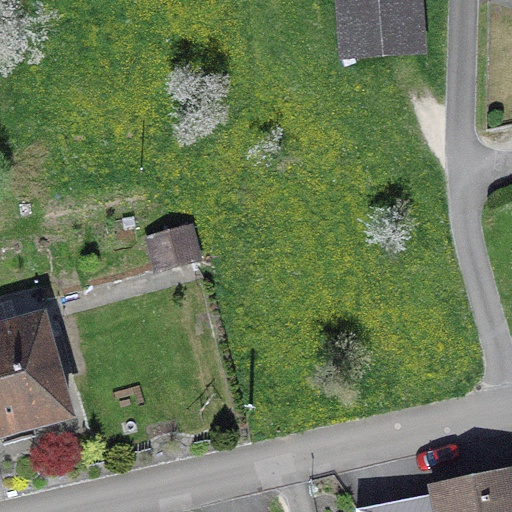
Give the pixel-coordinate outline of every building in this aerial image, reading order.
[(338,0),(342,52),(413,47),(410,0),(338,0)] [(154,273),(194,262),(185,232),(146,243),(154,273)] [(0,336),(0,434),(64,417),(39,325),(0,336)] [(511,511),(511,479),(432,496),(435,511),(511,511)] [(435,511),(432,496),(356,508),(357,511),(435,511)]
